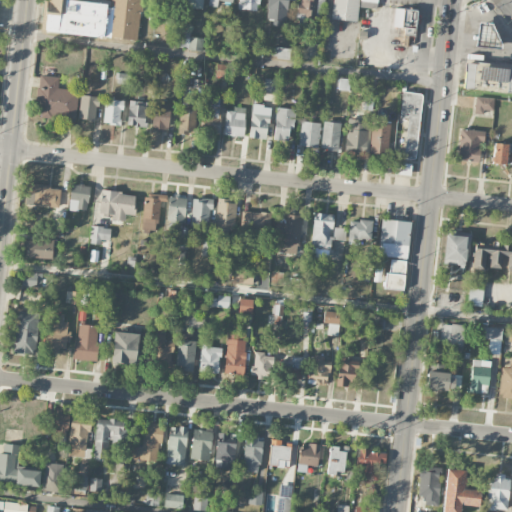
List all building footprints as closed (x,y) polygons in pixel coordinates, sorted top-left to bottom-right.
[(143,0),(44,0),(41,33),(139,43),(143,0)] [(203,0),(179,0),(179,8),(203,10),(203,0)] [(233,0),(209,0),(208,6),(218,8),(219,1),(233,3),(233,0)] [(258,0),(239,0),(238,10),(258,12),(258,0)] [(296,0),(267,0),(266,19),(274,20),(274,25),(287,26),(289,3),(296,3),(296,0)] [(300,0),(300,3),(298,2),(296,18),(300,18),(299,28),(310,30),(311,19),(323,20),(325,0),(300,0)] [(359,0),(333,0),(332,19),(357,22),(359,0)] [(377,0),(360,0),(360,7),(377,9),(377,0)] [(417,10),(403,9),(401,28),(405,28),(404,35),(414,36),(417,10)] [(479,23),(476,46),(500,49),(500,46),(492,25),(479,23)] [(191,27),(180,26),(178,49),(204,51),(205,39),(190,38),(191,27)] [(319,45),(304,43),(302,59),(318,60),(319,45)] [(291,50),(270,47),(269,56),(277,57),(277,59),(290,60),(291,50)] [(511,68),(465,63),(464,71),(466,71),(464,88),(511,93),(511,68)] [(217,65),(216,77),(228,78),(229,66),(217,65)] [(291,70),(290,83),(302,84),(304,72),(291,70)] [(116,73),(115,83),(127,85),(128,75),(116,73)] [(58,78),(40,76),(39,88),(37,87),(35,100),(34,114),(41,115),(40,118),(52,120),(52,117),(64,118),(63,125),(75,126),(77,105),(79,92),(57,89),(58,78)] [(278,80),(265,79),(264,94),(277,95),(278,80)] [(339,79),(351,80),(349,92),(338,90),(339,79)] [(402,92),(422,94),(416,157),(415,159),(413,160),(403,159),(408,119),(399,118),(402,92)] [(82,96),(79,119),(95,120),(97,108),(99,108),(100,98),(82,96)] [(494,98),(476,97),(474,113),(482,114),(483,110),(493,110),(494,98)] [(124,102),(106,100),(104,123),(110,123),(109,125),(121,126),(121,121),(120,121),(121,110),(123,110),(124,102)] [(129,101),(127,126),(144,127),(146,102),(129,101)] [(171,105),(155,103),(152,129),(168,130),(171,105)] [(253,104),(249,138),(265,140),(267,124),(269,124),(271,109),(263,108),(264,105),(253,104)] [(222,108),(210,106),(210,109),(202,108),(199,133),(219,135),(222,108)] [(234,107),(234,112),(226,111),(224,136),(244,138),(246,120),(245,119),(246,109),(234,107)] [(277,108),(275,121),(276,121),(274,140),(288,142),(290,129),(294,130),(295,120),(296,120),(298,110),(277,108)] [(197,109),(182,109),(181,131),(196,132),(197,109)] [(348,119),(345,153),(366,156),(369,122),(348,119)] [(320,124),(301,122),(298,153),(303,154),(303,147),(318,149),(320,124)] [(323,122),(320,149),(327,150),(327,151),(337,152),(339,135),(342,135),(344,124),(323,122)] [(390,124),(373,122),(369,156),(386,158),(390,124)] [(485,132),(461,130),(458,161),(479,163),(481,141),(484,142),(485,132)] [(495,144),(493,158),(491,157),(490,163),(506,164),(506,161),(511,161),(511,153),(508,153),(509,145),(495,144)] [(50,186),(26,184),(24,206),(59,209),(60,191),(50,190),(50,186)] [(72,185),(69,206),(81,207),(81,204),(88,205),(90,187),(72,185)] [(102,190),(99,214),(113,215),(112,220),(125,221),(125,215),(135,216),(137,204),(134,204),(135,197),(121,195),(122,193),(102,190)] [(167,196),(148,194),(148,198),(144,197),(142,219),(159,221),(161,202),(166,202),(167,196)] [(187,199),(169,197),(167,222),(184,224),(187,199)] [(213,200),(199,199),(199,200),(193,200),(191,225),(200,226),(201,221),(212,222),(213,200)] [(218,199),(215,227),(222,228),(221,235),(228,236),(229,231),(235,231),(237,204),(227,203),(227,200),(218,199)] [(269,214),(242,212),(241,231),(267,234),(269,214)] [(315,213),(312,248),(330,250),(331,240),(345,241),(346,229),(335,228),(334,235),(331,235),(331,238),(329,237),(330,230),(333,230),(334,215),(315,213)] [(303,216),(284,215),(284,219),(278,218),(276,236),(281,236),(281,246),(276,246),(275,253),(296,255),(297,247),(300,247),(303,216)] [(23,217),(22,227),(45,230),(46,219),(23,217)] [(373,222),(360,220),(359,223),(350,222),(348,240),(371,242),(373,222)] [(410,223),(382,220),(379,243),(382,243),(381,256),(406,259),(410,223)] [(92,226),(90,250),(99,251),(99,245),(101,245),(101,240),(109,241),(111,230),(104,229),(104,227),(92,226)] [(189,236),(177,234),(175,248),(187,250),(189,236)] [(467,237),(446,235),(444,264),(465,265),(467,237)] [(53,241),(15,239),(15,250),(26,251),(26,258),(51,260),(53,241)] [(511,247),(506,247),(490,245),(474,243),(471,270),(484,271),(486,254),(489,254),(491,254),(490,269),(501,270),(502,256),(505,257),(508,257),(507,268),(511,268),(511,247)] [(135,258),(128,257),(127,264),(130,264),(129,268),(134,268),(135,258)] [(406,261),(391,260),(389,274),(386,274),(385,289),(403,291),(406,261)] [(383,263),(376,262),(373,282),(380,283),(383,263)] [(254,271),(236,269),(235,283),(253,285),(254,271)] [(22,287),(43,287),(44,273),(22,273),(22,287)] [(485,284),(470,282),(467,305),(482,307),(485,284)] [(211,307),(229,308),(229,297),(212,296),(211,307)] [(253,300),(239,299),(238,313),(251,314),(253,300)] [(272,316),(282,316),(283,304),(273,304),(272,316)] [(37,354),(39,313),(15,311),(14,353),(37,354)] [(339,324),(339,312),(324,311),(324,323),(339,324)] [(203,328),(204,316),(189,315),(188,327),(203,328)] [(44,353),(59,354),(59,348),(67,349),(69,323),(63,322),(63,317),(47,316),(44,353)] [(440,324),(440,340),(449,340),(449,347),(463,347),(464,325),(440,324)] [(97,360),(98,325),(76,325),(75,360),(97,360)] [(480,338),(489,338),(488,354),(500,354),(502,328),(481,327),(480,338)] [(137,364),(138,333),(113,333),(112,363),(137,364)] [(224,374),(244,375),(246,334),(226,333),(224,374)] [(173,342),(165,341),(165,335),(153,335),(152,364),(172,365),(173,342)] [(194,370),(195,341),(178,340),(177,369),(194,370)] [(200,372),(219,373),(220,348),(210,347),(210,343),(201,342),(200,372)] [(271,377),(272,354),(253,353),(252,376),(271,377)] [(330,362),(323,361),(323,356),(314,355),(313,369),(308,369),(307,384),(328,385),(330,362)] [(358,361),(350,361),(350,356),(338,356),(337,387),(357,388),(358,361)] [(499,397),(511,397),(511,356),(510,368),(500,368),(499,397)] [(280,358),(280,378),(301,379),(302,359),(280,358)] [(490,362),(473,360),(470,393),(487,394),(490,362)] [(444,372),(445,365),(431,363),(429,370),(444,372)] [(427,389),(453,390),(454,373),(428,372),(427,389)] [(52,410),(51,430),(68,431),(69,411),(52,410)] [(89,418),(70,417),(68,456),(87,457),(89,418)] [(96,419),(94,461),(108,462),(109,445),(124,446),(126,420),(96,419)] [(160,424),(143,424),(143,448),(133,447),(132,459),(159,460),(160,424)] [(166,464),(185,465),(187,427),(168,426),(166,464)] [(210,461),(211,431),(192,430),(191,460),(210,461)] [(221,469),(232,470),(236,435),(217,433),(215,460),(222,461),(221,469)] [(262,437),(245,436),(243,472),(261,472),(262,437)] [(290,444),(281,444),(281,441),(270,440),(269,466),(289,467),(290,444)] [(0,481),(17,482),(18,445),(0,444),(0,481)] [(299,445),(298,471),(306,471),(306,466),(318,466),(319,445),(299,445)] [(328,473),(345,474),(346,447),(329,446),(328,473)] [(385,464),(385,452),(358,451),(357,468),(361,469),(361,481),(378,481),(378,464),(385,464)] [(62,464),(43,463),(42,491),(61,492),(62,464)] [(440,468),(419,468),(418,497),(424,497),(424,506),(439,506),(440,468)] [(40,471),(17,470),(16,486),(39,487),(40,471)] [(443,511),(461,511),(461,506),(479,507),(480,491),(465,490),(466,471),(445,470),(443,511)] [(509,510),(510,474),(488,474),(487,509),(509,510)] [(87,476),(70,476),(70,490),(87,490),(87,476)] [(90,491),(100,491),(100,481),(91,481),(90,491)] [(280,487),(276,509),(288,511),(292,489),(280,487)] [(262,492),(249,491),(248,504),(261,505),(262,492)] [(159,506),(159,493),(146,492),(146,505),(159,506)] [(183,495),(165,494),(164,508),(183,509),(183,495)] [(210,511),(210,498),(194,497),(194,510),(210,511)] [(26,511),(27,503),(0,502),(0,511),(26,511)]
